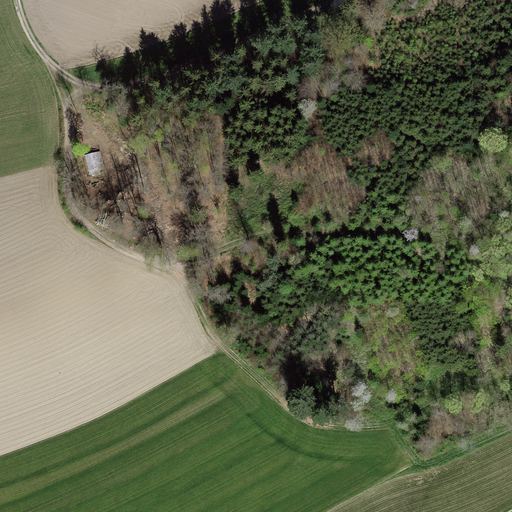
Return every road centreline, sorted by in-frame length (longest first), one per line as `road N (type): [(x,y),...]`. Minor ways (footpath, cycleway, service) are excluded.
road 1 (track): [(167,267),(216,341),(316,424),(384,425),(449,394),(511,378)]
road 2 (track): [(511,234),(277,234),(167,267)]
road 3 (track): [(44,57),(80,83),(117,86),(342,0)]
road 4 (track): [(44,57),(66,107),(73,207),(99,234),(167,267)]
road 5 (track): [(384,425),(427,462),(511,426)]
